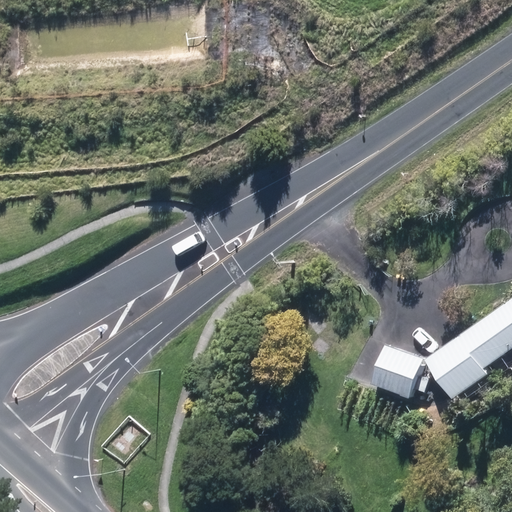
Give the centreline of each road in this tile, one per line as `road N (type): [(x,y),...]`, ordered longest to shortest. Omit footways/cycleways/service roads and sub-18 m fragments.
road 1 (tertiary): [(327,182),(237,272),(10,443)]
road 2 (tertiary): [(37,350),(209,233),(327,182)]
road 3 (unknown): [(327,182),(428,294),(454,305),(511,273)]
road 4 (tertiary): [(327,182),(511,53)]
